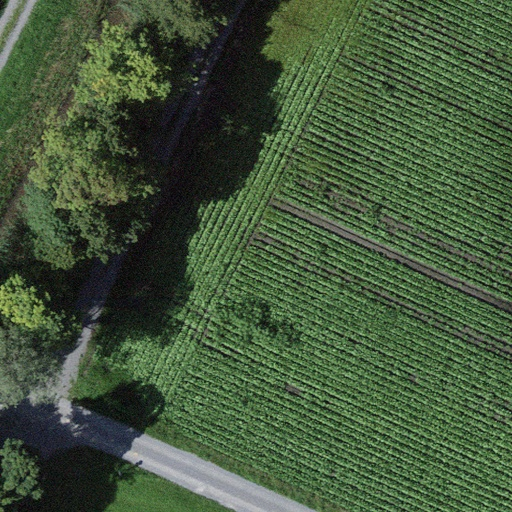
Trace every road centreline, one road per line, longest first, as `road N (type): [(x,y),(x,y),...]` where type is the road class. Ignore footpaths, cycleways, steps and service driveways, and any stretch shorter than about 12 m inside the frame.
road 1 (track): [(245,0),(0,496)]
road 2 (track): [(275,511),(0,389)]
